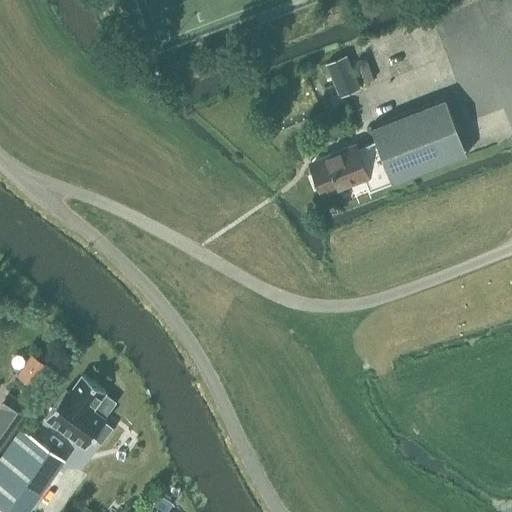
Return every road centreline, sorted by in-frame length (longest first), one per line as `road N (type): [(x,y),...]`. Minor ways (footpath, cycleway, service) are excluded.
road 1 (track): [(511,247),(353,304),(295,303),(95,199),(22,178)]
road 2 (unclassified): [(279,511),(174,321),(101,243),(0,157)]
